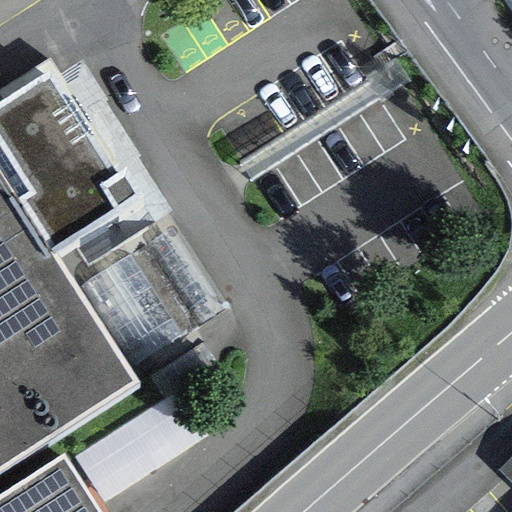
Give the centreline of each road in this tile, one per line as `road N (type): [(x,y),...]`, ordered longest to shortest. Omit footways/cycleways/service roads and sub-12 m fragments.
road 1 (primary): [(511,334),(306,511)]
road 2 (unknown): [(271,320),(429,177)]
road 3 (unknown): [(152,122),(335,16)]
